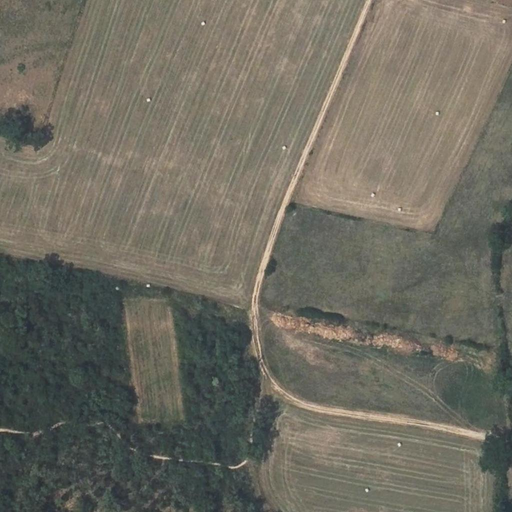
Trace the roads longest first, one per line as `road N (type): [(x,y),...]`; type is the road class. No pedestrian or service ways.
road 1 (track): [(277,389),(259,353),(254,294),(368,0)]
road 2 (track): [(511,443),(321,410),(277,389)]
